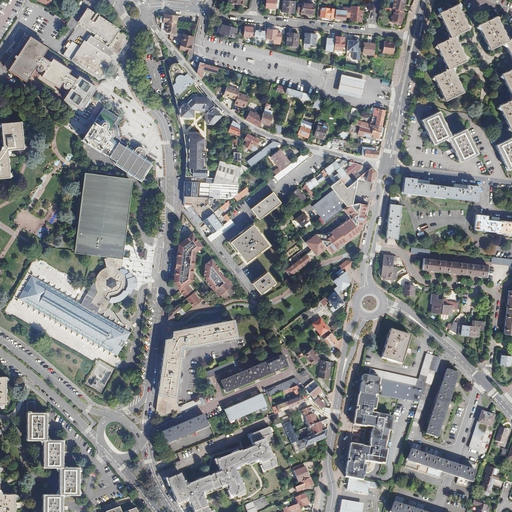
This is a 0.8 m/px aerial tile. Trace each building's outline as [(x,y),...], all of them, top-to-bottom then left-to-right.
[(272,8),(275,8),(276,2),(277,3),(277,0),(266,0),(266,8),(272,9),(272,8)] [(405,5),(406,0),(394,0),(392,10),(394,10),(403,12),(405,5)] [(295,2),(283,1),(282,12),(294,14),(295,2)] [(298,2),(297,13),(302,13),(302,14),(313,15),(315,4),(305,3),(298,2)] [(439,14),(451,38),(455,37),(458,37),(458,35),(469,30),(463,17),(458,5),(439,14)] [(351,7),(351,12),(350,21),(362,22),(363,14),(362,13),(362,11),(359,11),(359,8),(351,7)] [(392,10),(382,7),(382,9),(396,13),(396,14),(394,14),(392,22),(401,25),(403,19),(404,13),(403,12),(394,10),(392,10)] [(319,13),(318,21),(321,22),(321,18),(335,19),(336,11),(336,10),(321,8),(321,13),(319,13)] [(128,43),(130,40),(130,39),(129,39),(130,37),(130,35),(124,31),(123,31),(123,32),(120,31),(121,30),(115,26),(100,16),(101,15),(100,14),(99,13),(98,13),(97,14),(89,9),(80,23),(98,34),(96,37),(93,35),(88,42),(81,53),(78,52),(76,55),(73,60),(101,78),(114,58),(111,56),(115,50),(120,54),(122,51),(128,43)] [(336,11),(335,19),(345,20),(346,12),(336,11)] [(176,33),(177,16),(164,15),(163,23),(166,23),(165,30),(167,33),(176,33)] [(505,43),(508,42),(497,17),(479,26),(487,43),(491,50),(502,45),(503,46),(505,43)] [(216,34),(220,35),(222,26),(233,28),(233,27),(219,23),(216,34)] [(222,26),(220,35),(235,38),(237,29),(233,28),(222,26)] [(254,28),(245,27),(244,37),(253,38),(254,28)] [(264,29),(257,28),(256,37),(263,38),(264,29)] [(267,30),(267,36),(266,39),(274,40),(274,44),(280,45),(282,34),(277,33),(277,31),(267,30)] [(338,34),(335,33),(335,37),(336,37),(335,46),(344,47),(344,42),(344,38),(338,37),(338,34)] [(299,35),(288,34),(287,46),(298,47),(299,35)] [(317,35),(305,34),(303,48),(310,48),(311,44),(315,45),(317,35)] [(15,52),(14,52),(13,54),(13,55),(12,58),(5,68),(26,82),(35,67),(41,58),(42,59),(43,60),(38,68),(37,69),(43,73),(43,72),(48,63),(51,64),(45,73),(42,78),(58,89),(62,83),(67,75),(68,75),(69,76),(64,85),(63,86),(69,89),(69,88),(75,80),(77,81),(72,90),(66,98),(83,109),(96,89),(97,87),(80,76),(79,79),(73,75),(70,73),(68,73),(70,69),(54,59),(53,62),(47,58),(44,56),(42,55),(46,50),(46,49),(26,35),(25,37),(15,52)] [(191,51),(194,37),(183,35),(181,43),(179,49),(185,51),(185,53),(190,55),(191,51)] [(455,37),(451,38),(448,38),(447,40),(437,45),(448,70),(452,68),(455,69),(455,67),(467,62),(458,44),(455,37)] [(326,51),(333,52),(335,39),(327,39),(326,51)] [(81,53),(88,42),(86,40),(78,52),(81,53)] [(353,60),(360,61),(361,49),(358,48),(358,42),(348,41),(347,51),(354,52),(353,60)] [(375,54),(376,45),(365,43),(363,55),(374,56),(375,54)] [(395,44),(385,43),(383,53),(393,54),(394,50),(395,44)] [(73,60),(76,55),(68,50),(66,53),(65,55),(73,60)] [(200,62),(197,74),(201,79),(205,70),(217,74),(219,68),(200,62)] [(194,83),(178,63),(177,63),(174,64),(172,65),(171,65),(170,67),(169,70),(168,70),(172,83),(175,98),(177,97),(174,86),(172,77),(172,76),(172,74),(173,73),(174,71),(175,71),(175,70),(177,69),(178,69),(179,69),(180,70),(181,70),(182,70),(183,71),(189,78),(193,83),(194,83)] [(452,68),(448,70),(445,70),(444,72),(434,77),(446,102),(464,93),(455,76),(452,68)] [(184,91),(193,83),(189,78),(183,71),(182,70),(181,70),(180,70),(179,69),(178,69),(177,69),(175,70),(175,71),(174,71),(173,73),(172,74),(172,76),(172,77),(174,86),(177,97),(184,91)] [(511,70),(502,75),(506,83),(511,95),(511,70)] [(342,76),(337,94),(361,100),(364,91),(366,82),(342,76)] [(196,85),(194,83),(193,83),(184,91),(177,97),(175,98),(177,107),(180,107),(180,111),(182,117),(194,118),(194,111),(205,111),(207,109),(210,107),(210,104),(206,100),(204,97),(195,86),(196,85)] [(287,88),(279,86),(277,92),(286,94),(287,88)] [(239,91),(228,87),(226,91),(225,96),(236,100),(237,97),(238,93),(239,91)] [(287,88),(286,94),(301,99),(302,98),(309,100),(310,95),(287,88)] [(236,100),(235,105),(239,106),(239,105),(245,107),(246,108),(250,97),(238,93),(237,97),(236,100)] [(321,98),(319,97),(315,108),(320,110),(324,99),(321,98)] [(511,130),(511,98),(511,99),(511,101),(499,106),(506,120),(511,131),(511,130)] [(104,107),(101,112),(111,116),(113,112),(104,107)] [(384,119),(385,110),(375,107),(373,114),(373,116),(377,117),(376,123),(375,126),(382,128),(384,119)] [(216,110),(212,110),(210,112),(207,114),(208,124),(213,124),(223,116),(216,110)] [(271,111),(265,110),(264,112),(262,119),(261,123),(269,126),(272,116),(270,116),(271,111)] [(250,113),(246,120),(249,122),(259,128),(261,123),(262,119),(250,111),(249,112),(250,113)] [(132,170),(140,175),(145,174),(149,168),(147,160),(126,147),(126,144),(120,141),(119,134),(118,128),(117,123),(121,118),(113,112),(111,116),(101,112),(84,138),(96,146),(105,152),(116,159),(125,165),(132,170)] [(434,145),(448,138),(451,137),(440,112),(431,116),(422,121),(426,128),(429,135),(434,145)] [(0,150),(0,178),(11,177),(8,150),(24,149),(22,121),(1,124),(4,150),(0,150)] [(237,124),(233,121),(229,132),(240,136),(241,126),(237,124)] [(355,123),(354,124),(369,129),(370,125),(357,121),(356,124),(355,123)] [(383,135),(385,128),(382,128),(375,126),(376,123),(371,122),(370,125),(369,129),(354,124),(352,124),(347,128),(353,130),(355,129),(359,130),(358,136),(382,140),(383,135)] [(277,123),(274,134),(280,136),(281,133),(284,125),(277,123)] [(326,126),(319,123),(314,136),(323,140),(326,133),(327,134),(330,126),(326,125),(326,126)] [(311,130),(302,127),(298,135),(308,138),(311,130)] [(466,130),(451,137),(448,138),(454,151),(460,163),(478,154),(466,130)] [(186,165),(185,176),(206,178),(206,168),(203,168),(203,158),(206,151),(204,151),(202,151),(202,145),(204,146),(204,137),(201,137),(201,136),(198,135),(197,134),(186,134),(186,143),(185,143),(186,151),(186,158),(186,165)] [(258,141),(247,135),(245,140),(247,141),(245,147),(253,151),(255,148),(258,141)] [(137,176),(140,175),(132,170),(125,165),(116,159),(105,152),(96,146),(84,138),(83,139),(119,162),(118,164),(137,176)] [(511,138),(496,146),(508,170),(511,168),(511,138)] [(333,139),(323,147),(330,149),(337,151),(340,140),(333,139)] [(281,144),(274,142),(267,147),(247,163),(251,168),(268,154),(281,144)] [(363,147),(362,157),(366,157),(376,158),(377,153),(377,149),(363,147)] [(274,173),(276,176),(283,170),(290,165),(280,151),(270,158),(279,169),(276,171),(274,173)] [(234,153),(233,165),(241,167),(241,166),(242,153),(234,153)] [(276,176),(274,177),(279,182),(310,158),(306,153),(290,165),(283,170),(276,176)] [(230,185),(240,185),(240,176),(241,171),(241,167),(233,165),(231,164),(221,161),(217,175),(214,184),(222,184),(230,185)] [(339,165),(336,162),(331,165),(336,171),(339,168),(341,167),(339,165)] [(336,171),(331,165),(326,169),(322,172),(324,175),(326,174),(327,175),(333,170),(334,172),(335,172),(336,171)] [(334,182),(336,182),(340,179),(347,188),(353,183),(350,179),(349,178),(351,176),(352,177),(357,173),(363,166),(358,165),(353,169),(351,170),(348,173),(346,174),(342,178),(336,171),(335,172),(334,172),(331,175),(331,178),(334,182)] [(241,171),(240,176),(249,169),(241,166),(241,167),(241,171)] [(339,168),(336,171),(342,178),(346,174),(341,167),(339,168)] [(376,172),(372,168),(363,175),(361,177),(363,179),(363,178),(368,181),(372,182),(374,182),(376,172)] [(310,181),(315,187),(319,184),(326,179),(325,178),(326,177),(324,175),(322,172),(321,173),(324,177),(318,182),(315,178),(310,181)] [(350,179),(353,183),(355,181),(358,179),(361,177),(357,173),(352,177),(350,179)] [(111,258),(113,261),(122,262),(131,180),(85,174),(75,255),(111,258)] [(417,179),(405,178),(403,193),(478,202),(480,187),(467,185),(467,191),(416,185),(417,179)] [(336,182),(330,187),(333,191),(312,207),(325,223),(333,217),(345,207),(346,206),(347,206),(351,205),(354,194),(355,192),(358,179),(355,181),(353,183),(347,188),(340,179),(336,182)] [(184,190),(184,197),(185,197),(205,198),(208,199),(209,199),(210,189),(222,190),(222,184),(214,184),(185,181),(184,190)] [(306,184),(306,185),(309,188),(310,191),(315,187),(310,181),(310,182),(309,181),(306,183),(306,184)] [(306,201),(297,190),(293,193),(302,204),(306,201)] [(273,193),(251,210),(259,219),(281,203),(273,193)] [(192,205),(204,221),(213,214),(208,207),(208,199),(205,198),(185,197),(185,202),(185,205),(186,205),(192,205)] [(229,201),(220,206),(222,210),(231,205),(229,201)] [(358,204),(351,205),(347,206),(348,210),(353,209),(353,208),(354,208),(354,210),(351,223),(361,226),(363,216),(366,205),(358,204)] [(387,222),(385,238),(397,240),(401,206),(389,204),(387,222)] [(187,209),(199,224),(204,221),(192,205),(186,205),(188,208),(187,209)] [(333,217),(325,223),(324,224),(329,230),(348,216),(349,213),(344,212),(347,210),(345,207),(333,217)] [(302,213),(293,219),(301,229),(309,223),(302,213)] [(208,227),(213,234),(222,227),(218,221),(219,221),(213,214),(204,221),(208,227)] [(488,216),(476,215),(474,230),(511,234),(511,225),(487,222),(488,216)] [(213,234),(207,238),(211,243),(234,226),(231,221),(230,220),(222,227),(213,234)] [(253,225),(230,243),(246,263),(269,245),(253,225)] [(332,230),(319,240),(327,249),(331,255),(350,241),(347,236),(340,241),(332,230)] [(194,234),(179,246),(178,260),(176,278),(175,285),(177,287),(187,299),(194,308),(218,288),(226,282),(228,280),(213,259),(207,264),(205,276),(195,279),(197,253),(205,249),(194,234)] [(396,257),(384,256),(383,266),(392,267),(392,261),(396,262),(396,257)] [(422,270),(444,273),(445,262),(423,259),(422,270)] [(103,291),(104,293),(116,301),(118,301),(123,300),(125,300),(128,298),(130,297),(132,293),(133,291),(134,289),(134,287),(135,284),(134,281),(134,279),(132,276),(129,272),(128,271),(126,270),(123,269),(122,262),(113,261),(111,261),(113,269),(112,269),(110,270),(108,271),(106,274),(104,276),(102,281),(101,284),(101,285),(102,288),(102,289),(103,291)] [(353,262),(348,261),(342,265),(340,267),(341,269),(337,273),(339,276),(333,281),(338,287),(334,290),(337,295),(349,285),(348,276),(347,271),(351,267),(353,262)] [(445,262),(444,273),(465,275),(466,264),(445,262)] [(466,264),(465,275),(487,278),(488,267),(466,264)] [(392,267),(383,266),(381,276),(383,276),(386,277),(394,278),(394,274),(391,273),(392,267)] [(397,268),(392,267),(391,273),(394,274),(394,278),(386,277),(386,280),(394,281),(395,280),(397,268)] [(106,317),(116,301),(104,293),(93,309),(38,273),(24,296),(35,304),(70,326),(121,358),(135,335),(121,326),(106,317)] [(260,278),(253,284),(260,294),(262,294),(275,283),(267,273),(266,274),(260,278)] [(234,293),(226,282),(218,288),(226,299),(234,293)] [(403,282),(402,295),(412,296),(413,287),(407,286),(407,283),(403,282)] [(326,297),(308,311),(307,311),(305,313),(309,319),(325,307),(324,306),(330,302),(330,304),(329,304),(330,306),(332,305),(333,306),(330,308),(333,312),(344,303),(340,299),(337,295),(330,300),(328,297),(327,298),(326,297)] [(431,313),(441,315),(442,305),(443,300),(442,300),(442,302),(441,302),(441,300),(437,300),(437,296),(432,295),(431,304),(432,304),(431,313)] [(453,303),(452,310),(456,310),(457,303),(449,302),(449,303),(447,303),(447,301),(446,301),(446,300),(444,299),(443,300),(442,305),(448,306),(449,303),(453,303)] [(442,305),(441,315),(451,316),(452,310),(453,303),(449,303),(448,306),(442,305)] [(183,310),(179,306),(175,309),(171,312),(175,316),(183,310)] [(320,318),(313,324),(321,335),(329,329),(327,327),(325,324),(320,318)] [(169,336),(165,340),(165,347),(163,356),(183,359),(185,350),(192,349),(191,342),(197,340),(198,348),(217,344),(217,342),(220,341),(220,340),(237,337),(234,321),(206,326),(173,332),(169,336)] [(453,322),(449,329),(458,335),(468,336),(468,332),(469,327),(463,326),(463,323),(459,322),(459,323),(453,322)] [(484,331),(485,323),(472,322),(471,327),(469,327),(468,332),(468,336),(478,338),(479,331),(484,331)] [(329,329),(321,335),(325,339),(327,338),(327,337),(330,334),(332,333),(329,329)] [(411,336),(390,330),(386,345),(381,359),(402,365),(411,336)] [(335,337),(332,333),(330,334),(327,337),(327,338),(333,345),(338,341),(335,337)] [(325,339),(322,341),(329,349),(334,346),(333,345),(327,338),(325,339)] [(340,352),(342,338),(338,341),(333,345),(334,346),(339,349),(338,350),(340,352)] [(311,347),(302,354),(311,365),(319,358),(311,347)] [(502,352),(500,365),(510,366),(511,357),(505,356),(506,353),(502,352)] [(283,355),(222,381),(226,391),(287,365),(283,355)] [(370,369),(368,377),(398,383),(424,389),(430,371),(434,357),(427,355),(419,380),(370,369)] [(183,359),(163,356),(163,362),(162,367),(166,367),(167,365),(174,366),(174,368),(182,369),(183,359)] [(434,357),(430,371),(436,373),(441,359),(434,357)] [(235,368),(232,361),(228,363),(205,373),(207,379),(235,368)] [(178,410),(179,414),(182,413),(179,407),(177,403),(179,391),(182,369),(174,368),(174,366),(167,365),(166,367),(162,367),(156,411),(163,416),(178,410)] [(331,367),(321,365),(319,378),(329,380),(330,374),(331,367)] [(413,443),(436,373),(430,371),(424,389),(419,404),(417,410),(406,445),(413,447),(406,467),(439,479),(442,472),(451,475),(458,478),(456,484),(470,489),(478,465),(468,462),(468,463),(463,462),(462,467),(454,465),(445,462),(447,457),(443,455),(443,453),(426,448),(425,450),(421,449),(422,446),(413,443)] [(457,374),(447,371),(426,435),(436,438),(457,374)] [(363,375),(362,377),(361,381),(363,383),(363,384),(362,385),(360,383),(359,393),(357,400),(354,417),(352,429),(365,431),(364,433),(362,443),(362,444),(350,442),(347,459),(345,472),(363,474),(365,467),(368,464),(380,466),(380,465),(384,466),(386,451),(385,451),(384,451),(387,433),(388,433),(389,433),(392,418),(389,418),(389,417),(377,415),(375,411),(377,400),(375,399),(375,397),(399,401),(419,404),(424,389),(398,383),(368,377),(363,375)] [(301,383),(296,378),(280,385),(266,391),(269,398),(282,392),(297,386),(301,383)] [(99,381),(93,379),(90,386),(96,389),(99,381)] [(315,384),(314,381),(305,388),(301,383),(297,386),(302,391),(305,395),(309,394),(318,387),(315,384)] [(282,392),(284,395),(294,391),(297,395),(298,395),(302,391),(297,386),(282,392)] [(318,387),(309,394),(311,396),(314,402),(316,400),(314,398),(318,394),(322,391),(318,387)] [(262,394),(224,410),(229,422),(267,406),(262,394)] [(43,439),(47,439),(47,412),(35,412),(35,401),(35,397),(33,397),(33,401),(27,401),(27,404),(27,419),(27,439),(43,439)] [(287,402),(289,408),(292,407),(306,401),(301,397),(287,402)] [(179,407),(182,413),(194,408),(205,404),(202,398),(179,407)] [(316,400),(314,402),(315,404),(322,410),(324,408),(322,406),(324,405),(318,399),(316,400)] [(273,408),(276,414),(289,408),(287,402),(273,408)] [(482,413),(479,424),(488,427),(491,428),(495,417),(482,413)] [(167,445),(211,427),(210,423),(208,424),(204,414),(162,432),(167,445)] [(328,420),(324,417),(319,419),(316,421),(314,415),(306,417),(310,427),(316,425),(328,420)] [(328,422),(328,420),(316,425),(310,427),(309,427),(313,436),(323,432),(321,427),(328,424),(328,422)] [(488,427),(479,424),(470,450),(480,453),(483,443),(481,443),(482,436),(485,437),(488,427)] [(249,450),(253,460),(260,457),(273,452),(274,452),(272,447),(271,447),(269,443),(275,441),(273,436),(274,435),(271,427),(253,434),(254,435),(251,436),(252,439),(251,439),(253,444),(254,444),(255,447),(249,450)] [(509,432),(501,429),(496,443),(504,445),(509,432)] [(327,430),(323,432),(313,436),(307,438),(305,439),(303,440),(299,442),(297,442),(292,444),(295,452),(306,448),(306,447),(325,439),(326,435),(327,430)] [(47,439),(43,439),(43,466),(59,466),(63,466),(63,439),(47,439)] [(243,452),(247,462),(253,460),(249,450),(243,452)] [(221,470),(222,473),(234,468),(247,462),(243,452),(243,451),(239,452),(220,459),(220,460),(217,461),(218,464),(218,465),(220,470),(221,470)] [(260,457),(253,460),(254,463),(259,461),(260,461),(262,460),(264,463),(263,463),(266,471),(279,466),(273,452),(260,457)] [(215,475),(220,489),(224,487),(225,488),(227,487),(229,489),(228,490),(231,498),(235,497),(235,498),(237,497),(238,499),(245,496),(244,493),(237,474),(236,474),(234,469),(248,464),(247,462),(234,468),(222,473),(215,475)] [(304,464),(293,468),(296,476),(299,483),(310,479),(311,479),(308,472),(306,467),(305,467),(304,464)] [(59,494),(63,494),(79,494),(79,466),(63,466),(59,466),(59,494)] [(173,489),(174,492),(179,490),(205,479),(210,477),(209,477),(197,481),(192,468),(169,477),(170,479),(174,489),(173,489)] [(486,481),(494,484),(496,475),(495,475),(495,473),(489,471),(486,481)] [(344,476),(343,479),(348,480),(362,482),(363,474),(345,472),(344,473),(344,476)] [(210,478),(215,490),(215,491),(220,489),(215,475),(210,477),(210,478)] [(178,496),(181,504),(182,504),(184,509),(191,506),(192,507),(205,502),(202,494),(205,493),(205,494),(215,490),(210,478),(210,477),(205,479),(179,490),(174,492),(176,497),(178,496)] [(310,479),(299,483),(300,486),(295,488),(296,492),(312,486),(311,483),(310,479)] [(362,482),(348,480),(347,485),(346,491),(366,495),(369,484),(362,482)] [(491,492),(494,484),(486,481),(482,491),(489,493),(490,491),(491,492)] [(173,492),(178,505),(181,504),(178,496),(176,497),(174,492),(173,492)] [(0,493),(0,511),(15,511),(16,494),(0,493)] [(62,511),(63,494),(59,494),(43,494),(42,511),(62,511)] [(297,505),(299,508),(308,505),(306,500),(304,495),(296,499),(297,502),(297,503),(297,505)] [(405,500),(396,497),(391,511),(429,511),(430,511),(426,509),(427,507),(410,501),(409,504),(405,502),(405,500)] [(267,502),(266,498),(252,503),(253,508),(267,502)] [(352,501),(341,499),(338,511),(360,511),(362,503),(352,501)] [(192,507),(193,511),(194,511),(207,507),(205,502),(192,507)] [(246,511),(255,511),(253,508),(252,503),(249,504),(247,505),(244,507),(246,511)]
